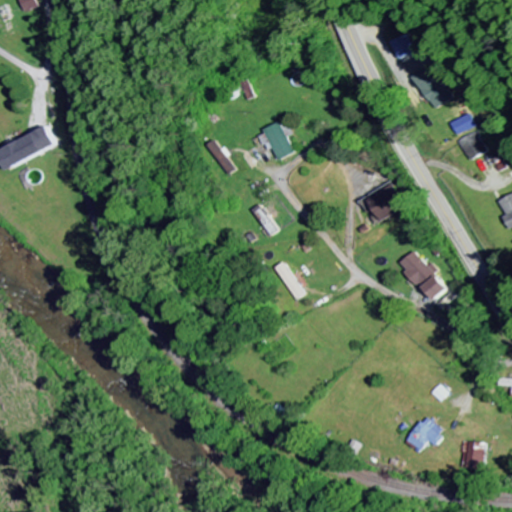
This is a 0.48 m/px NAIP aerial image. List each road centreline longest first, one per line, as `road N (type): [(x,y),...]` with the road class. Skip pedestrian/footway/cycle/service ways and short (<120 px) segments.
road 1 (secondary): [(511,319),(415,166),(332,0)]
road 2 (residential): [(352,192),(351,264),(285,180),(322,144),(340,158),(352,192)]
road 3 (residential): [(351,264),(492,359),(511,361)]
road 4 (residential): [(105,511),(0,384)]
